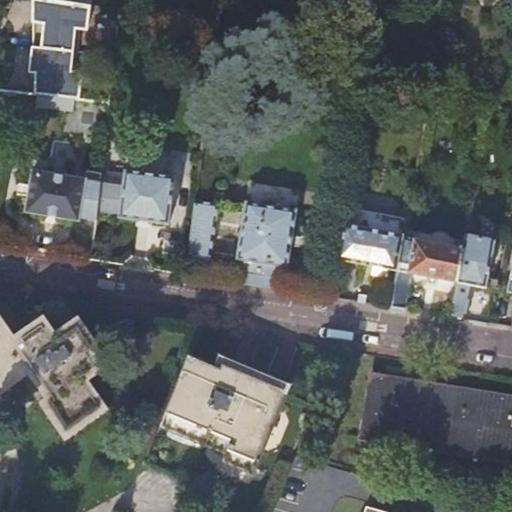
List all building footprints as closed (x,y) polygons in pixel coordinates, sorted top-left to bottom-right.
[(110,168),(106,195),(122,197),(126,170),(110,168)] [(122,197),(106,195),(104,212),(120,215),(119,217),(170,224),(176,176),(126,170),(122,197)] [(96,219),(100,184),(85,181),(85,180),(33,171),(26,212),(79,220),(80,216),(96,219)] [(197,201),(188,265),(210,268),(219,204),(197,201)] [(243,260),(240,284),(280,290),(284,267),(288,268),(297,211),(247,202),(238,259),(243,260)] [(407,221),(345,208),(336,260),(373,267),(371,275),(385,278),(386,270),(397,272),(403,238),(407,221)] [(418,232),(417,240),(463,249),(464,241),(453,239),(450,235),(446,233),(441,232),(436,231),(432,232),(428,234),(418,232)] [(494,242),(465,236),(464,241),(463,249),(456,284),(449,318),(461,320),(467,286),(484,289),(494,242)] [(403,238),(397,272),(390,308),(401,310),(404,297),(406,298),(409,295),(410,287),(408,285),(406,285),(408,274),(456,284),(463,249),(417,240),(403,238)] [(482,296),(477,322),(489,324),(495,299),(482,296)] [(510,300),(495,297),(495,299),(489,324),(505,327),(510,300)] [(0,392),(31,371),(69,425),(107,398),(90,375),(106,364),(77,323),(60,335),(49,320),(19,341),(1,316),(0,316),(0,392)] [(193,340),(190,347),(168,403),(235,432),(232,437),(234,438),(238,439),(260,449),(263,450),(296,374),(223,344),(221,351),(193,340)] [(511,396),(373,374),(364,431),(511,455),(511,396)] [(168,403),(165,409),(197,422),(232,437),(235,432),(168,403)]
